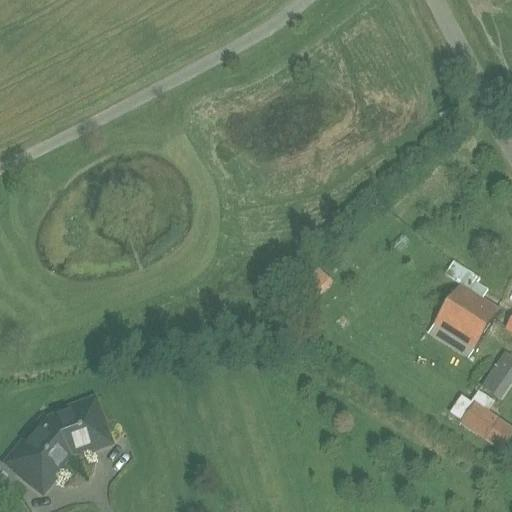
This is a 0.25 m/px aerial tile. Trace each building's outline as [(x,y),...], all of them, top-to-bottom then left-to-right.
[(301,287),(313,299),(330,283),(319,270),(301,287)] [(500,315),(482,303),(461,289),(435,328),(474,354),(500,315)] [(493,402),(511,373),(511,362),(498,354),(474,390),(493,402)] [(28,440),(6,466),(44,497),(57,481),(55,479),(70,459),(89,452),(90,456),(110,449),(93,403),(67,413),(44,420),(42,415),(24,436),(28,440)] [(461,424),(486,441),(498,423),(477,409),(473,406),(461,424)]
